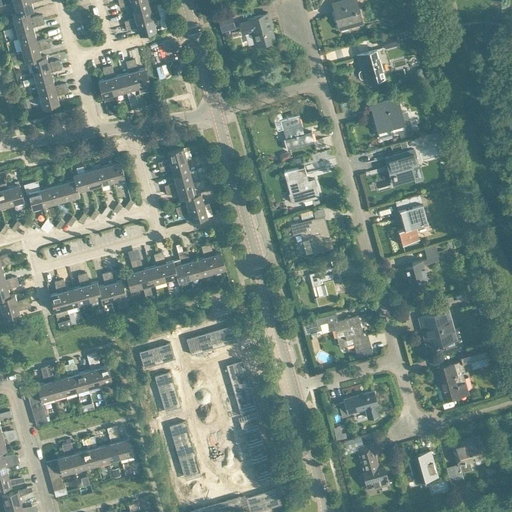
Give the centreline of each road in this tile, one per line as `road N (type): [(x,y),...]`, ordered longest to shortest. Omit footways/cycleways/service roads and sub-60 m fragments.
road 1 (residential): [(398,357),(320,82)]
road 2 (residential): [(268,300),(215,110)]
road 3 (residential): [(201,406),(179,326),(268,300)]
road 4 (residential): [(50,511),(16,388),(0,383)]
road 5 (residential): [(327,511),(292,386)]
road 6 (residential): [(28,245),(152,212)]
road 7 (residential): [(35,273),(158,238)]
